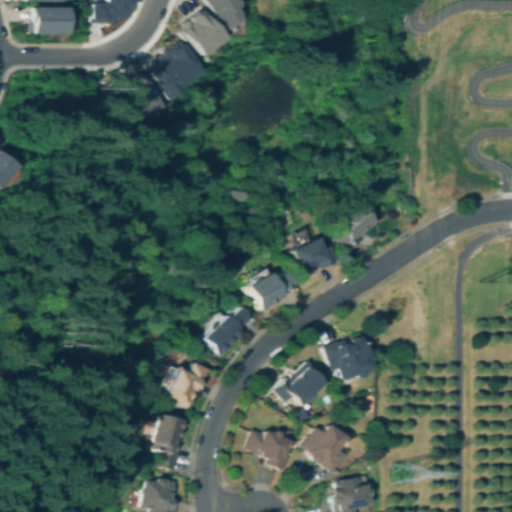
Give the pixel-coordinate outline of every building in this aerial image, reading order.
[(83,2),(98,2),(98,0),(123,0),(123,9),(118,9),(118,15),(116,15),(116,17),(109,17),(109,22),(83,21),(83,2)] [(199,0),(231,0),(232,1),(231,6),(229,7),(233,12),(231,21),(218,29),(199,0)] [(60,7),(61,32),(28,33),(27,17),(25,17),(25,6),(60,7)] [(174,31),(186,22),(182,16),(194,7),(218,38),(194,57),(174,31)] [(159,48),(155,51),(156,53),(152,56),(155,61),(142,70),(160,100),(178,89),(173,82),(191,71),(174,42),(165,48),(164,47),(160,49),(159,48)] [(121,81),(119,78),(131,73),(131,74),(136,71),(151,106),(123,118),(109,86),(121,81)] [(0,157),(8,162),(14,152),(0,143),(0,157)] [(0,154),(16,166),(0,187),(0,154)] [(349,202),(364,218),(368,215),(372,220),(353,237),(354,239),(341,251),(330,238),(338,231),(328,221),(349,202)] [(309,237),(315,248),(322,245),(329,260),(314,268),(313,266),(291,277),(288,272),(292,270),(290,267),(289,268),(287,264),(289,264),(282,250),(309,237)] [(277,270),(287,285),(274,294),(274,295),(268,300),(260,306),(253,309),(237,286),(259,271),(264,279),(277,270)] [(229,306),(242,317),(232,328),(235,331),(214,355),(195,338),(217,314),(219,317),(229,306)] [(354,334),(359,346),(360,345),(366,358),(364,359),(368,367),(360,371),(360,372),(359,374),(354,377),(351,376),(350,374),(338,379),(338,378),(336,379),(331,368),(326,370),(317,347),(331,341),(331,342),(341,338),(343,342),(346,340),(345,338),(354,334)] [(301,360),(311,370),(315,368),(318,377),(315,380),(318,382),(307,395),(307,397),(303,401),(300,402),(296,406),(285,396),(280,401),(268,390),(281,376),(283,378),(301,360)] [(203,368),(193,390),(189,388),(181,407),(179,406),(179,408),(157,398),(170,368),(181,373),(186,361),(203,368)] [(181,420),(170,469),(152,465),(156,450),(145,448),(147,441),(146,441),(152,412),(177,418),(181,420)] [(321,424),(325,426),(329,424),(332,426),(333,431),(340,436),(332,448),(340,454),(327,472),(312,461),(309,462),(305,459),(304,455),(300,452),(301,450),(294,445),(302,434),(303,435),(309,427),(316,432),(321,424)] [(247,429),(257,433),(259,430),(267,433),(268,431),(271,430),(274,431),(275,434),(274,436),(285,440),(281,451),(284,453),(277,470),(260,463),(262,459),(255,456),(256,455),(239,448),(247,429)] [(349,476),(350,485),(357,483),(358,487),(361,489),(362,492),(360,497),(361,504),(348,508),(348,511),(328,511),(327,503),(324,502),(323,498),(325,495),(324,489),(329,488),(327,481),(331,480),(349,476)] [(150,478),(171,481),(167,499),(171,500),(170,507),(172,507),(171,511),(144,511),(145,510),(135,508),(136,504),(134,504),(135,495),(134,493),(135,489),(137,488),(138,480),(150,482),(150,478)]
